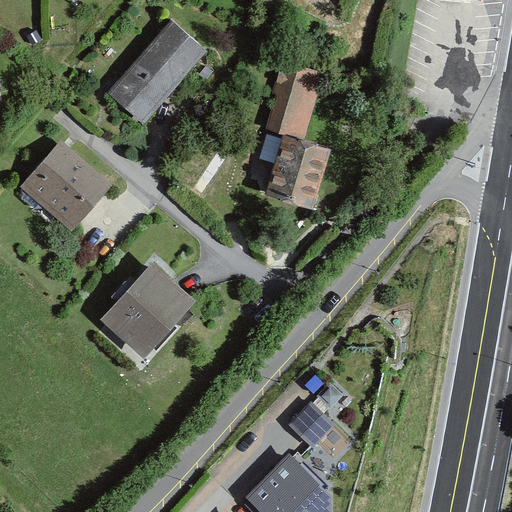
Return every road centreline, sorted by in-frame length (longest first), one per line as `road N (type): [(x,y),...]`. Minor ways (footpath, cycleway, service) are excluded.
road 1 (residential): [(511,98),(467,95),(286,293),(66,122)]
road 2 (residential): [(148,511),(176,490),(435,183)]
road 3 (primary): [(511,251),(466,511)]
